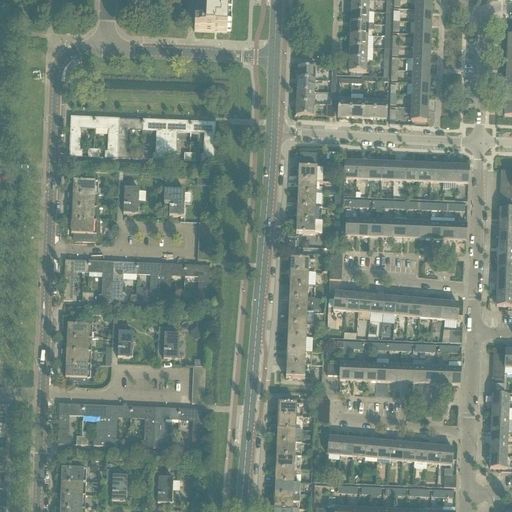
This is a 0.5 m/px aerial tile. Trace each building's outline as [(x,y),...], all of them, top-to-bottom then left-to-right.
[(205,0),(205,26),(194,25),(194,32),(229,34),(230,0),(205,0)] [(415,0),(415,11),(431,12),(431,0),(415,0)] [(351,1),(351,13),(367,14),(368,2),(351,1)] [(415,11),(414,23),(430,24),(431,12),(415,11)] [(351,13),(351,25),(367,26),(367,14),(351,13)] [(414,23),(414,36),(430,36),(430,24),(414,23)] [(351,25),(350,37),(367,38),(367,32),(373,32),(373,26),(367,26),(351,25)] [(511,31),(503,31),(503,37),(507,37),(508,37),(507,43),(509,43),(509,50),(506,50),(506,51),(507,51),(511,50),(511,31)] [(414,36),(413,48),(429,48),(430,36),(414,36)] [(350,37),(350,49),(366,49),(372,50),(373,38),(367,38),(350,37)] [(413,48),(413,60),(429,61),(429,48),(413,48)] [(350,49),(349,61),(366,61),(366,49),(350,49)] [(407,60),(406,72),(412,72),(428,73),(429,61),(413,60),(407,60)] [(366,61),(349,61),(349,72),(349,73),(365,74),(366,61)] [(297,69),(297,81),(314,82),(315,65),(304,65),(304,69),(297,69)] [(412,72),(412,85),(428,85),(428,73),(412,72)] [(297,81),(297,93),(314,94),(314,82),(297,81)] [(412,85),(411,97),(427,98),(428,85),(412,85)] [(297,93),(296,105),(313,106),(314,94),(297,93)] [(351,102),(350,119),(362,120),(363,102),(363,97),(351,96),(351,102)] [(375,103),(374,120),(386,121),(387,104),(380,103),(380,98),(375,97),(375,103)] [(411,97),(411,109),(427,109),(427,98),(411,97)] [(337,119),(350,119),(351,102),(338,102),(337,119)] [(363,103),(362,120),(374,120),(375,103),(363,103)] [(313,106),(296,105),(296,117),(313,118),(313,106)] [(326,118),(334,119),(335,107),(327,106),(326,118)] [(427,109),(411,109),(410,122),(426,123),(427,109)] [(81,130),(95,131),(95,119),(71,118),(69,158),(82,159),(82,152),(80,152),(81,130)] [(105,160),(117,160),(119,120),(95,119),(95,131),(108,131),(108,153),(105,153),(105,160)] [(129,132),(143,133),(143,121),(119,120),(117,160),(130,161),(130,154),(128,154),(129,132)] [(153,162),(165,162),(167,122),(143,121),(143,133),(156,133),(156,155),(153,155),(153,162)] [(177,134),(190,135),(191,123),(167,122),(165,162),(178,163),(178,156),(176,156),(177,134)] [(191,123),(190,135),(204,135),(203,157),(201,157),(201,164),(214,164),(215,124),(191,123)] [(343,181),(356,181),(357,158),(353,158),(352,164),(344,164),(343,181)] [(356,181),(368,182),(369,164),(361,164),(362,158),(357,158),(356,181)] [(368,182),(381,182),(382,159),(377,159),(377,165),(369,164),(368,182)] [(381,182),(393,183),(394,165),(386,165),(386,159),(382,159),(381,182)] [(393,183),(405,183),(406,160),(402,160),(402,166),(394,165),(393,183)] [(405,183),(418,184),(418,166),(411,166),(411,160),(406,160),(405,183)] [(418,184),(430,184),(431,161),(427,161),(426,167),(418,166),(418,184)] [(430,184),(443,185),(443,167),(435,167),(436,161),(431,161),(430,184)] [(443,185),(455,185),(456,162),(451,162),(451,168),(443,167),(443,185)] [(456,162),(455,185),(468,186),(468,168),(460,168),(460,162),(456,162)] [(298,168),(298,182),(316,183),(319,183),(319,181),(323,181),(323,169),(317,169),(298,168)] [(73,186),(73,195),(98,196),(98,183),(95,183),(94,183),(68,182),(68,186),(73,186)] [(298,182),(297,195),(316,196),(316,183),(298,182)] [(119,184),(118,206),(119,202),(124,202),(124,207),(123,215),(138,216),(139,191),(131,190),(131,185),(119,184)] [(164,186),(163,208),(164,208),(164,203),(170,204),(169,208),(169,217),(184,218),(184,205),(184,204),(185,194),(185,193),(185,192),(177,192),(177,187),(177,186),(164,186)] [(68,195),(68,199),(72,199),(72,208),(97,209),(94,209),(94,203),(97,203),(98,196),(73,195),(68,195)] [(297,195),(296,208),(315,209),(318,209),(318,208),(322,208),(322,196),(316,196),(297,195)] [(67,208),(67,212),(72,212),(72,221),(97,222),(94,222),(94,216),(97,216),(97,209),(72,208),(67,208)] [(296,208),(296,222),(315,222),(321,223),(321,209),(318,209),(315,209),(296,208)] [(511,211),(500,211),(499,223),(511,223),(511,211)] [(382,223),(381,239),(393,240),(394,224),(394,219),(394,218),(382,217),(382,223)] [(393,225),(393,240),(405,240),(406,224),(406,220),(394,219),(394,224),(393,225)] [(429,225),(429,241),(441,242),(441,226),(442,220),(430,219),(430,225),(429,225)] [(417,241),(429,241),(429,225),(430,221),(418,220),(417,225),(417,241)] [(67,221),(66,225),(71,226),(71,235),(73,235),(75,235),(74,243),(96,244),(96,237),(99,237),(100,223),(97,223),(97,222),(72,221),(67,221)] [(315,222),(296,222),(295,235),(314,236),(315,222)] [(345,238),(357,238),(358,222),(345,222),(345,238)] [(357,238),(369,239),(370,223),(358,222),(357,238)] [(369,239),(381,239),(382,223),(370,223),(369,239)] [(511,223),(499,223),(499,235),(511,235),(511,223)] [(405,240),(417,241),(417,225),(406,224),(405,240)] [(441,242),(453,242),(454,226),(441,226),(441,242)] [(454,226),(453,242),(465,243),(466,226),(454,226)] [(511,235),(499,235),(498,248),(511,248),(511,235)] [(511,248),(498,248),(498,259),(511,259),(511,248)] [(511,259),(498,259),(497,272),(511,272),(511,259)] [(290,260),(290,274),(308,275),(309,261),(290,260)] [(75,274),(89,274),(89,263),(65,262),(63,302),(76,303),(76,296),(74,296),(75,274)] [(99,304),(112,304),(113,264),(89,263),(89,274),(102,275),(102,297),(99,297),(99,304)] [(113,264),(112,304),(124,305),(125,298),(122,298),(123,282),(137,282),(137,276),(137,265),(113,264)] [(147,305),(160,306),(161,266),(137,265),(137,276),(151,277),(150,299),(147,299),(147,305)] [(171,278),(185,278),(185,267),(161,266),(160,306),(172,307),(172,300),(170,300),(171,278)] [(185,267),(185,278),(198,279),(197,301),(195,301),(195,307),(208,308),(209,268),(185,267)] [(511,272),(497,272),(497,284),(511,284),(511,272)] [(290,274),(289,287),(308,288),(314,288),(315,275),(308,275),(290,274)] [(511,284),(497,284),(496,296),(511,296),(511,284)] [(289,287),(289,300),(307,301),(314,301),(314,288),(308,288),(289,287)] [(333,312),(345,313),(347,290),(343,290),(342,296),(334,295),(333,312)] [(345,313),(358,314),(359,297),(351,296),(352,291),(347,290),(345,313)] [(358,314),(357,321),(369,322),(370,316),(372,292),(367,292),(367,298),(359,297),(358,314)] [(370,316),(382,317),(384,299),(376,299),(376,293),(372,292),(370,316)] [(382,317),(381,325),(394,326),(395,318),(397,295),(392,294),(392,300),(384,299),(382,317)] [(395,318),(407,319),(408,302),(401,301),(401,295),(397,295),(395,318)] [(407,319),(419,320),(421,297),(417,296),(416,302),(408,302),(407,319)] [(511,296),(496,296),(496,308),(511,308),(511,296)] [(419,320),(431,321),(433,304),(425,303),(426,297),(421,297),(419,320)] [(431,321),(444,322),(446,299),(441,299),(441,304),(433,304),(431,321)] [(444,322),(444,329),(456,331),(456,323),(457,323),(457,317),(458,306),(450,305),(450,300),(446,299),(444,322)] [(289,300),(288,314),(313,315),(314,301),(307,301),(289,300)] [(288,314),(288,327),(313,328),(313,315),(288,314)] [(62,325),(62,330),(67,330),(67,339),(92,340),(94,340),(94,334),(92,334),(92,327),(89,327),(62,325)] [(197,327),(196,330),(200,336),(200,340),(205,340),(206,327),(205,327),(197,327)] [(288,327),(287,340),(305,341),(306,329),(306,328),(306,327),(288,327)] [(113,328),(112,350),(113,345),(118,346),(118,350),(117,359),(132,360),(133,334),(125,334),(125,329),(125,328),(113,328)] [(158,330),(158,352),(158,347),(164,347),(164,352),(163,361),(178,362),(179,336),(172,336),(172,330),(171,330),(158,330)] [(62,339),(62,343),(67,343),(66,352),(91,353),(88,353),(89,347),(92,347),(92,340),(67,339),(62,339)] [(287,340),(287,353),(305,354),(311,354),(312,341),(305,341),(287,340)] [(61,352),(61,356),(66,356),(66,365),(91,366),(88,366),(88,360),(91,360),(91,353),(66,352),(61,352)] [(287,353),(286,366),(304,367),(305,354),(287,353)] [(412,369),(411,385),(424,386),(424,369),(424,363),(420,363),(418,365),(418,369),(412,369)] [(61,365),(61,369),(66,370),(65,387),(74,387),(74,382),(79,382),(79,384),(90,384),(87,384),(87,378),(90,378),(91,366),(66,365),(61,365)] [(304,367),(286,366),(285,380),(304,380),(310,380),(311,367),(304,367)] [(339,382),(352,383),(352,366),(340,366),(340,378),(339,382)] [(352,383),(363,383),(364,367),(352,366),(352,383)] [(363,383),(376,384),(376,367),(364,367),(363,383)] [(376,384),(387,384),(388,368),(376,367),(376,384)] [(387,384),(399,385),(400,368),(388,368),(387,384)] [(399,385),(411,385),(412,369),(400,368),(399,385)] [(424,386),(435,386),(436,370),(424,369),(424,386)] [(435,386),(447,387),(448,370),(436,370),(435,386)] [(448,370),(447,387),(459,387),(460,371),(448,370)] [(503,386),(494,386),(494,394),(503,395),(503,386)] [(492,397),(492,409),(508,410),(509,398),(492,397)] [(278,404),(277,418),(296,419),(296,405),(278,404)] [(69,418),(83,418),(83,407),(59,406),(57,446),(70,446),(71,440),(68,440),(69,418)] [(93,447),(106,448),(107,408),(83,407),(83,418),(97,419),(96,441),(93,441),(93,447)] [(117,420),(131,420),(131,409),(107,408),(106,448),(118,448),(119,442),(116,442),(117,420)] [(141,449),(154,450),(155,410),(131,409),(131,420),(145,421),(144,443),(141,443),(141,449)] [(492,409),(491,421),(508,422),(511,422),(511,410),(508,411),(508,410),(492,409)] [(165,422),(179,422),(179,411),(155,410),(154,450),(166,450),(166,444),(164,444),(165,422)] [(179,411),(179,422),(192,423),(192,445),(189,445),(189,451),(202,452),(203,412),(179,411)] [(277,418),(277,431),(302,432),(302,424),(296,423),(296,419),(277,418)] [(491,421),(491,434),(507,434),(511,434),(511,422),(508,422),(491,421)] [(277,431),(276,445),(295,445),(295,443),(302,444),(302,432),(277,431)] [(327,457),(340,458),(342,435),(337,434),(337,440),(329,440),(327,457)] [(491,434),(490,445),(507,446),(507,434),(491,434)] [(340,458),(352,459),(354,442),(346,441),(347,435),(342,435),(340,458)] [(352,459),(365,460),(367,437),(362,437),(362,443),(354,442),(352,459)] [(365,460),(377,461),(379,444),(371,443),(371,437),(367,437),(365,460)] [(377,461),(389,462),(391,439),(387,439),(386,445),(379,444),(377,461)] [(389,462),(402,464),(403,446),(395,446),(396,440),(391,439),(389,462)] [(402,464),(414,465),(416,441),(411,441),(411,447),(403,446),(402,464)] [(414,465),(413,471),(426,472),(426,466),(428,449),(420,448),(420,442),(416,441),(414,465)] [(426,466),(438,467),(440,444),(436,443),(435,449),(428,449),(426,466)] [(440,444),(438,467),(451,468),(453,451),(444,450),(445,444),(440,444)] [(276,445),(276,458),(297,459),(301,459),(301,446),(295,445),(276,445)] [(490,445),(490,457),(506,458),(507,446),(490,445)] [(506,458),(490,457),(489,470),(506,471),(506,458)] [(276,458),(275,471),(294,472),(296,472),(296,470),(300,470),(301,459),(297,459),(276,458)] [(57,470),(56,474),(61,474),(61,483),(86,484),(86,483),(83,483),(83,477),(86,477),(86,471),(57,470)] [(275,471),(275,484),(293,485),(294,472),(275,471)] [(106,472),(106,494),(106,490),(112,490),(112,495),(111,503),(126,504),(127,479),(119,478),(119,473),(119,472),(106,472)] [(152,474),(152,496),(152,491),(158,491),(158,496),(157,505),(172,506),(172,492),(179,493),(179,483),(173,483),(173,480),(165,480),(165,475),(165,474),(152,474)] [(56,483),(56,487),(61,487),(60,496),(85,497),(82,497),(83,491),(86,491),(86,484),(61,483),(56,483)] [(275,484),(274,497),(299,498),(299,485),(293,485),(275,484)] [(55,496),(55,500),(60,500),(60,509),(85,510),(82,510),(82,504),(85,504),(85,497),(60,496),(55,496)] [(274,497),(274,510),(292,511),(298,511),(299,498),(274,497)]
